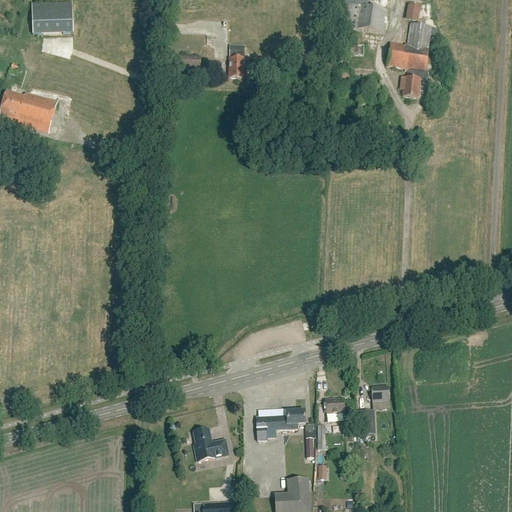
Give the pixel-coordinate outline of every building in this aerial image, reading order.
[(198,0),(198,12),(213,12),(213,4),(230,4),(230,1),(236,1),(236,0),(198,0)] [(72,5),(62,6),(63,36),(68,36),(73,35),(72,5)] [(415,23),(419,8),(405,5),(402,20),(415,23)] [(43,36),(42,6),(32,7),(33,37),(43,36)] [(385,36),(388,12),(345,6),(342,29),(385,36)] [(296,58),(297,13),(244,12),(244,23),(230,23),(229,52),(230,52),(229,79),(244,80),(245,61),(248,62),(248,56),(296,58)] [(410,45),(408,73),(407,80),(401,79),(400,91),(403,91),(403,98),(418,100),(420,82),(427,83),(428,73),(425,73),(428,49),(431,28),(410,24),(408,45),(410,45)] [(410,45),(408,45),(405,44),(405,46),(390,44),(387,68),(405,71),(404,73),(408,73),(410,45)] [(354,57),(363,57),(364,45),(355,45),(354,57)] [(7,122),(19,126),(19,127),(49,135),(58,101),(69,104),(65,117),(93,126),(97,112),(127,121),(129,118),(136,120),(137,113),(130,111),(139,83),(69,63),(69,65),(41,57),(30,96),(25,94),(24,98),(6,93),(0,114),(0,117),(7,119),(7,122)] [(200,71),(201,59),(180,58),(180,71),(200,71)] [(372,404),(389,403),(388,389),(371,390),(372,404)] [(343,401),(326,402),(326,416),(327,416),(327,423),(344,423),(343,415),(344,415),(343,401)] [(358,413),(359,437),(374,436),(373,412),(358,413)] [(313,435),(312,418),(305,419),(304,413),(286,414),(287,418),(257,420),(258,444),(266,443),(266,441),(276,441),(276,433),(297,431),(297,427),(303,426),(303,435),(313,435)] [(346,448),(350,448),(349,443),(354,443),(353,420),(344,420),(346,448)] [(211,446),(208,432),(194,435),(197,447),(195,448),(198,463),(228,457),(225,443),(211,446)] [(275,511),(309,511),(308,481),(288,483),(289,497),(275,497),(275,511)]
